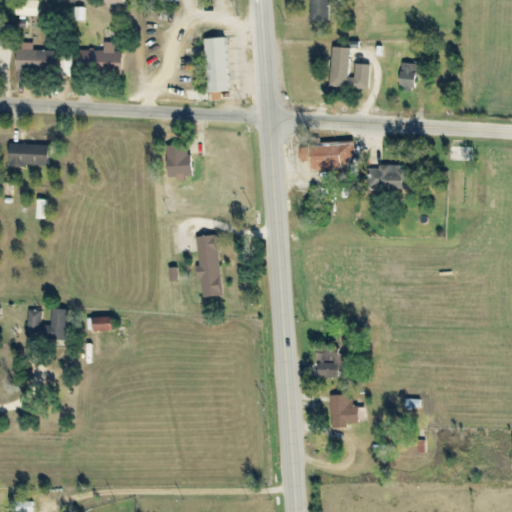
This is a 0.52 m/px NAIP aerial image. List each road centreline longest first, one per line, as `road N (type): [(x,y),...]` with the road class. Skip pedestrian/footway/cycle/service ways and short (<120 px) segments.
road 1 (primary): [(302,511),(278,123)]
road 2 (tertiary): [(278,123),(0,105)]
road 3 (secondary): [(278,123),(511,132)]
road 4 (primary): [(278,123),(268,0)]
